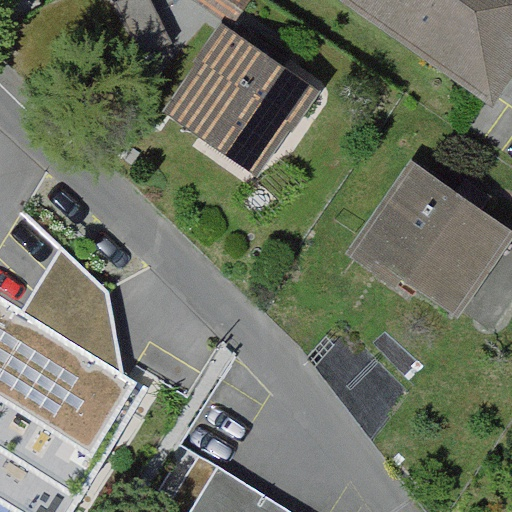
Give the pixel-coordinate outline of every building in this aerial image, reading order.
[(152,0),(116,0),(115,1),(117,7),(139,57),(171,43),(152,0)] [(253,0),(196,0),(235,26),(238,22),(253,0)] [(511,0),(335,0),(499,109),(511,89),(511,0)] [(218,32),(162,112),(199,137),(255,176),(288,130),(290,131),(317,91),(222,26),(218,32)] [(511,220),(412,153),(357,234),(463,306),(511,234),(511,220)] [(0,511),(67,511),(146,385),(123,371),(27,312),(0,295),(0,511)] [(291,511),(200,457),(166,511),(291,511)]
